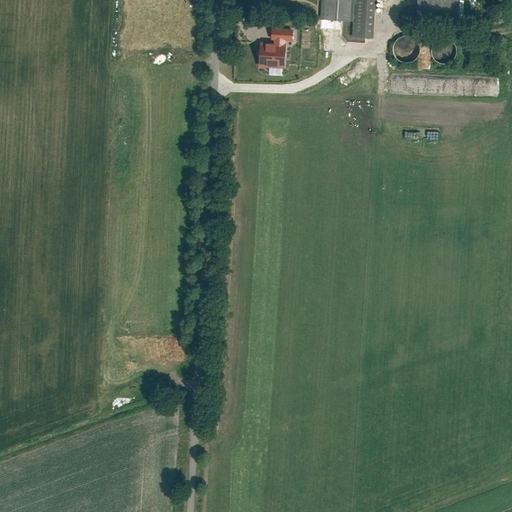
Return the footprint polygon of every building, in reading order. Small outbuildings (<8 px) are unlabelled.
[(320,0),(319,18),(352,20),(351,37),(371,38),(373,8),(387,9),(387,0),(320,0)] [(457,0),(416,0),(415,21),(457,23),(457,0)] [(288,41),(288,29),(268,28),(268,43),(259,43),(259,49),(253,49),(252,67),(280,68),(281,40),(288,41)] [(419,52),(419,48),(418,43),(416,40),(412,37),(408,35),(404,35),(399,36),(396,39),(393,42),(391,47),(391,52),(393,56),(396,60),(400,62),(405,63),(410,62),(414,60),(417,56),(419,52)] [(455,57),(456,53),(456,48),(455,44),(451,41),(447,39),(443,38),(438,39),(434,41),(432,45),(430,49),(430,53),(431,57),(434,60),(437,63),(441,64),(445,64),(449,63),(452,61),(455,57)] [(450,146),(450,135),(419,135),(419,146),(450,146)]
